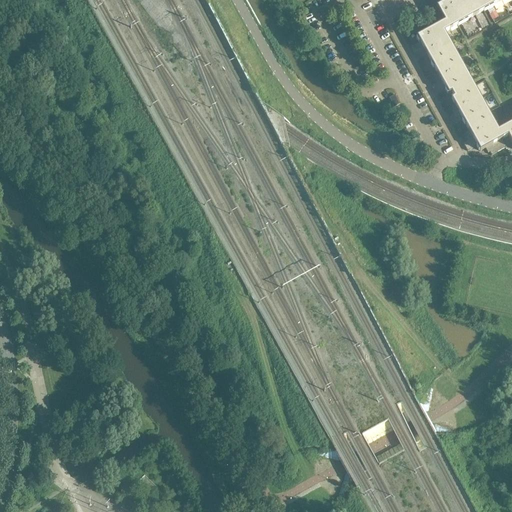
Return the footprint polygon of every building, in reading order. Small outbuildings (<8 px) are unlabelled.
[(476,15),(467,0),(440,0),(442,4),(436,7),(444,22),(449,30),(476,15)] [(501,1),(500,0),(467,0),(476,15),(501,1)] [(458,56),(451,45),(444,33),(449,30),(444,22),(417,37),(419,42),(410,48),(414,56),(420,53),(424,60),(428,58),(434,69),(458,56)] [(489,113),(474,85),(458,56),(434,69),(437,74),(433,76),(437,83),(431,87),(436,95),(446,90),(448,95),(451,93),(453,97),(453,98),(451,99),(454,105),(450,107),(454,114),(448,117),(453,126),(463,120),(465,126),(489,113)] [(400,104),(395,95),(389,98),(394,107),(400,104)] [(511,122),(498,130),(489,113),(465,126),(468,131),(465,133),(469,140),(463,143),(467,152),(477,146),(480,152),(487,148),(491,156),(506,148),(502,140),(508,136),(511,144),(511,122)]
